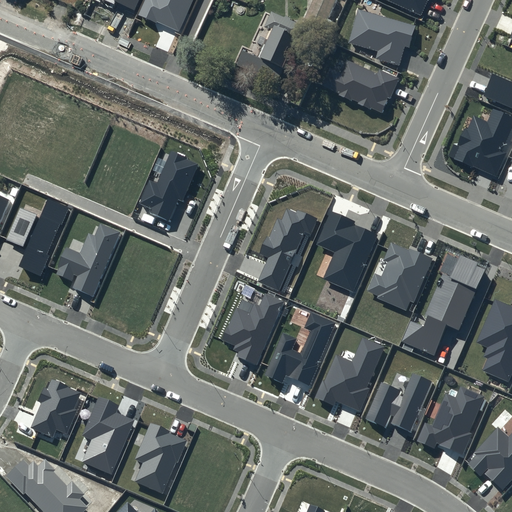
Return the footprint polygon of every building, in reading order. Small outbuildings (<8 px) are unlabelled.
[(106,0),(134,12),(139,0),(106,0)] [(146,0),(140,14),(178,31),(192,0),(146,0)] [(312,0),(303,21),(322,30),(335,0),(312,0)] [(386,0),(421,15),(427,0),(386,0)] [(416,25),(358,9),(348,43),(378,51),(376,59),(400,66),(405,46),(410,48),(416,25)] [(257,57),(242,50),(236,65),(278,82),(301,25),(271,12),(263,28),(269,30),(257,57)] [(321,86),(383,113),(398,78),(379,69),(377,73),(346,59),(340,72),(330,68),(321,86)] [(511,81),(492,74),(483,96),(511,108),(511,81)] [(511,127),(511,117),(493,108),(487,121),(474,115),(467,130),(465,129),(457,146),(453,144),(448,155),(497,176),(507,153),(502,151),(511,127)] [(198,164),(170,152),(157,184),(149,180),(138,203),(150,208),(149,212),(169,221),(178,199),(182,201),(198,164)] [(268,203),(238,192),(211,265),(240,276),(268,203)] [(0,226),(11,201),(0,196),(0,226)] [(40,216),(20,208),(6,240),(26,249),(19,266),(41,276),(69,208),(47,199),(40,216)] [(258,282),(279,291),(304,232),(311,235),(318,219),(296,209),(295,212),(286,208),(281,220),(277,218),(269,237),(267,236),(259,254),(269,258),(258,282)] [(330,212),(316,244),(334,252),(322,279),(354,292),(379,233),(330,212)] [(121,232),(100,223),(95,236),(88,233),(80,253),(66,247),(55,273),(75,282),(72,288),(93,297),(121,232)] [(432,259),(391,242),(384,260),(388,262),(382,276),(374,273),(366,294),(406,311),(410,301),(414,303),(432,259)] [(181,269),(193,251),(183,244),(174,258),(177,259),(174,264),(181,269)] [(486,269),(460,257),(451,277),(442,274),(421,325),(411,320),(401,342),(434,356),(447,325),(459,331),(486,269)] [(250,313),(236,307),(222,340),(235,346),(233,350),(239,352),(237,357),(256,365),(284,302),(265,293),(259,306),(254,304),(250,313)] [(511,376),(511,306),(495,299),(476,342),(487,347),(483,357),(488,359),(483,370),(510,382),(511,376)] [(336,323),(310,313),(304,328),(310,331),(301,353),(292,349),(297,339),(282,333),(265,375),(283,384),(286,376),(309,386),(336,323)] [(384,347),(362,337),(352,361),(335,354),(316,398),(334,406),(336,401),(360,411),(369,388),(366,387),(384,347)] [(404,392),(381,382),(365,419),(387,429),(389,423),(411,433),(433,382),(412,373),(404,392)] [(48,389),(44,387),(38,401),(41,403),(31,428),(54,438),(57,430),(67,434),(77,410),(74,408),(81,392),(51,380),(48,389)] [(456,397),(445,393),(432,426),(425,423),(417,441),(435,449),(437,443),(463,455),(472,433),(469,432),(485,396),(461,386),(456,397)] [(118,405),(98,397),(81,435),(92,440),(83,462),(112,475),(135,420),(116,412),(118,405)] [(169,431),(150,423),(135,460),(143,463),(135,482),(163,493),(185,440),(168,433),(169,431)] [(511,433),(509,437),(498,427),(474,453),(476,455),(468,464),(481,476),(484,473),(503,490),(511,480),(511,433)] [(23,460),(6,476),(23,495),(25,493),(43,511),(82,511),(88,507),(79,499),(84,494),(72,481),(67,486),(53,472),(55,470),(45,459),(38,466),(33,461),(29,466),(23,460)] [(136,511),(127,502),(117,511),(158,511),(155,509),(151,511),(136,511)]
